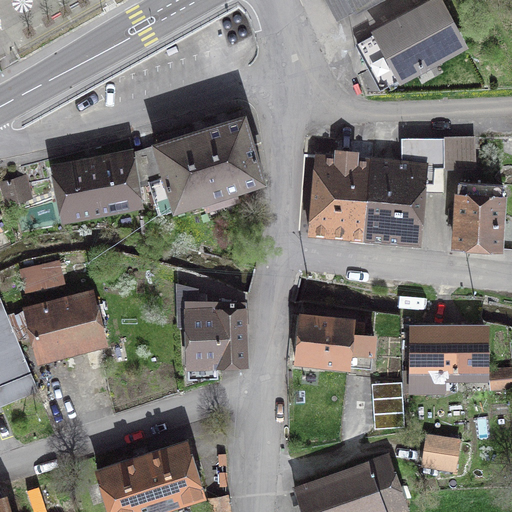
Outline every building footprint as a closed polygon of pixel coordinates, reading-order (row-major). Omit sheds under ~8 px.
[(354,11),(356,14),(380,0),(325,0),(337,20),(354,11)] [(462,45),(437,1),(357,44),(381,89),(462,45)] [(235,190),(264,181),(244,116),(155,144),(155,146),(165,178),(149,182),(159,214),(164,212),(165,213),(203,200),(209,219),(241,209),(235,190)] [(475,165),(474,137),(444,138),(444,166),(475,165)] [(144,150),(133,154),(139,185),(149,182),(165,178),(155,146),(144,150)] [(142,202),(139,185),(133,154),(133,151),(52,167),(62,217),(142,202)] [(364,238),(371,160),(355,159),(355,153),(338,152),(337,157),(316,155),(309,233),(364,238)] [(371,159),(371,160),(364,238),(419,243),(427,164),(371,159)] [(31,197),(24,175),(0,182),(7,205),(31,197)] [(502,197),(502,185),(460,182),(456,209),(450,209),(449,224),(455,224),(454,246),(500,248),(503,197),(502,197)] [(59,261),(20,270),(25,290),(64,282),(59,261)] [(246,364),(244,302),(231,302),(231,300),(221,298),(221,302),(196,301),(196,289),(177,284),(179,326),(186,325),(188,367),(246,364)] [(40,357),(102,341),(90,294),(28,311),(40,357)] [(0,299),(0,379),(2,385),(0,385),(0,404),(0,406),(37,390),(0,299)] [(300,315),(295,361),(370,368),(374,337),(351,335),(353,320),(300,315)] [(413,328),(413,371),(403,371),(404,391),(443,391),(443,371),(484,371),(484,328),(413,328)] [(511,384),(511,381),(511,369),(491,371),(492,387),(511,384)] [(402,382),(371,383),(374,428),(404,427),(402,382)] [(425,450),(422,464),(455,469),(459,440),(446,438),(444,453),(425,450)] [(110,511),(153,511),(203,496),(186,441),(97,469),(110,511)] [(391,511),(405,507),(387,456),(294,488),(301,508),(294,510),(294,511),(391,511)] [(212,511),(229,511),(226,496),(210,499),(212,511)] [(9,511),(5,499),(0,500),(0,511),(9,511)]
